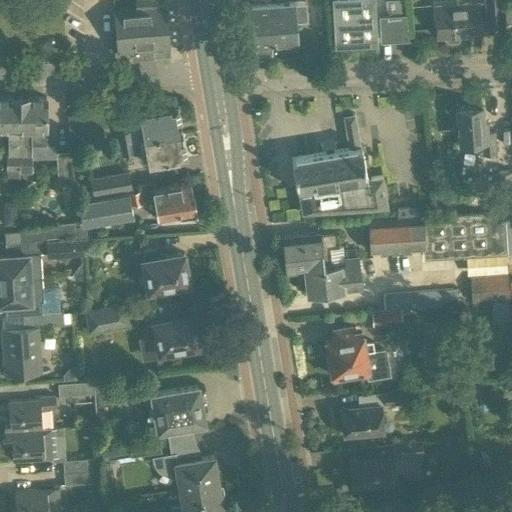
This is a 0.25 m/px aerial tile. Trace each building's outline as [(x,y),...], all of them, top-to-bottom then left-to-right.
[(134,0),(136,8),(113,10),(117,51),(131,50),(132,58),(152,57),(151,48),(168,46),(164,5),(157,6),(156,0),(134,0)] [(371,0),(331,0),(334,43),(374,41),(372,6),(371,0)] [(501,0),(483,0),(485,24),(503,23),(501,0)] [(305,2),(248,6),(251,46),(254,46),(255,54),(270,53),(270,45),(295,43),(293,21),(306,19),(305,2)] [(478,3),(435,6),(437,37),(445,37),(445,40),(448,45),(457,44),(459,39),(459,36),(480,35),(478,3)] [(511,4),(503,5),(505,27),(511,26),(511,4)] [(405,15),(378,16),(379,41),(406,39),(405,15)] [(0,96),(0,130),(8,130),(8,155),(7,155),(7,169),(19,169),(19,97),(0,96)] [(45,97),(19,97),(19,169),(32,169),(32,155),(29,155),(29,144),(45,144),(45,97)] [(482,106),(456,108),(458,142),(481,140),(482,154),(495,153),(494,131),(488,132),(487,121),(483,121),(482,106)] [(141,127),(118,131),(120,143),(181,133),(177,107),(138,113),(141,127)] [(81,114),(68,115),(70,147),(83,146),(81,114)] [(333,150),(291,157),(297,191),(367,179),(366,177),(361,145),(360,145),(357,129),(345,132),(348,147),(333,150)] [(181,133),(120,143),(121,155),(145,151),(147,165),(186,159),(181,133)] [(65,151),(53,152),(54,160),(56,185),(68,184),(65,151)] [(127,170),(88,176),(91,194),(130,188),(127,170)] [(511,175),(511,170),(495,172),(498,208),(511,206),(511,175)] [(367,179),(297,191),(301,212),(387,206),(382,174),(366,177),(367,179)] [(189,182),(151,188),(156,215),(178,211),(179,219),(195,216),(193,208),(195,208),(192,191),(190,192),(189,182)] [(140,190),(76,201),(81,225),(132,216),(130,205),(142,203),(140,190)] [(426,204),(420,205),(424,249),(423,249),(423,256),(505,251),(505,245),(511,245),(511,223),(504,224),(503,212),(427,217),(426,204)] [(396,219),(368,220),(370,252),(423,249),(424,249),(420,205),(395,206),(396,219)] [(50,227),(19,230),(20,241),(73,236),(72,222),(54,224),(50,227)] [(19,231),(3,232),(4,243),(20,241),(19,231)] [(286,272),(305,270),(305,269),(330,266),(328,247),(338,245),(336,231),(318,233),(318,232),(282,236),(286,272)] [(82,238),(44,240),(45,257),(88,254),(87,239),(82,239),(82,238)] [(29,252),(0,253),(0,279),(41,277),(40,253),(29,254),(29,252)] [(142,260),(132,261),(135,274),(145,272),(150,305),(169,302),(166,286),(188,282),(182,252),(142,259),(142,260)] [(361,286),(358,258),(358,257),(357,257),(357,256),(356,256),(343,257),(344,265),(330,266),(305,269),(305,270),(308,293),(342,289),(361,286)] [(506,275),(470,277),(472,302),(508,299),(506,275)] [(58,287),(42,287),(41,277),(0,279),(0,306),(5,306),(5,315),(23,314),(41,313),(59,311),(58,287)] [(383,293),(385,309),(401,308),(429,306),(454,304),(453,288),(383,293)] [(125,304),(102,308),(106,328),(129,324),(125,304)] [(430,321),(429,306),(401,308),(385,309),(372,310),(373,325),(402,323),(401,315),(408,315),(409,323),(430,321)] [(75,320),(70,321),(72,334),(106,328),(102,308),(85,311),(85,314),(75,316),(75,320)] [(62,311),(59,311),(41,313),(23,314),(24,327),(0,329),(4,375),(39,373),(36,327),(63,325),(62,311)] [(153,321),(143,323),(145,336),(155,334),(158,351),(198,344),(192,314),(153,321)] [(329,356),(325,357),(327,372),(331,371),(332,375),(368,369),(365,354),(373,352),(371,341),(363,342),(361,332),(353,333),(351,326),(331,329),(332,337),(326,338),(329,356)] [(70,368),(63,375),(63,381),(77,380),(76,367),(70,368)] [(102,381),(93,382),(95,414),(105,414),(102,381)] [(92,382),(58,384),(59,397),(93,395),(92,382)] [(197,385),(150,393),(156,430),(204,422),(202,410),(206,409),(203,397),(199,397),(197,385)] [(412,389),(384,392),(385,404),(413,401),(412,389)] [(10,419),(3,419),(4,433),(42,430),(41,411),(56,410),(55,397),(39,398),(39,400),(8,403),(10,419)] [(341,409),(337,410),(338,423),(342,423),(343,435),(383,432),(380,404),(341,408),(341,409)] [(50,429),(42,430),(4,433),(5,446),(11,446),(13,462),(52,460),(50,429)] [(158,438),(128,443),(130,455),(160,450),(158,438)] [(421,441),(393,443),(394,455),(422,452),(421,441)] [(115,455),(113,446),(99,448),(100,458),(115,455)] [(172,454),(152,457),(153,459),(153,461),(154,463),(155,465),(156,467),(158,469),(159,470),(160,471),(162,472),(164,473),(166,474),(170,475),(173,475),(176,475),(178,489),(218,482),(213,455),(196,458),(195,452),(194,451),(194,450),(193,448),(191,447),(189,446),(188,446),(185,446),(171,449),(172,454)] [(350,461),(346,461),(347,474),(351,474),(352,487),(392,483),(389,455),(349,459),(350,461)] [(97,459),(64,461),(64,474),(98,472),(97,459)] [(98,472),(64,474),(65,486),(99,483),(98,472)] [(485,487),(473,487),(473,498),(486,497),(486,511),(502,511),(501,481),(485,482),(485,487)] [(181,505),(169,508),(170,511),(199,511),(222,508),(218,482),(178,489),(181,505)] [(16,509),(10,509),(9,511),(56,511),(55,489),(15,492),(16,509)]
